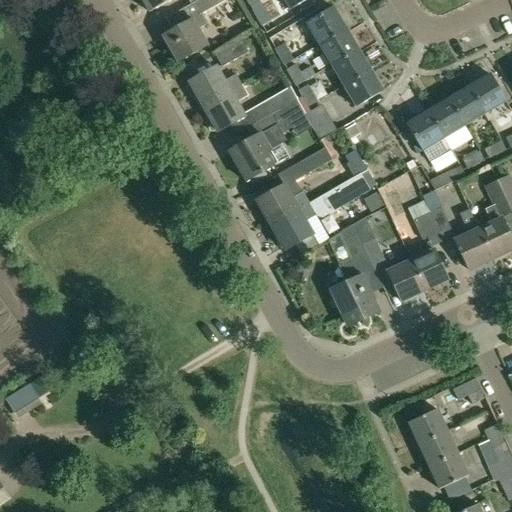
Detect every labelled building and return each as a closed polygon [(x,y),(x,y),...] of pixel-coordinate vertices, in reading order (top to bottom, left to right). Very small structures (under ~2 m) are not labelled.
[(142,0),(149,12),(169,0),(142,0)] [(178,28),(172,32),(163,37),(178,63),(209,45),(199,29),(208,24),(202,13),(226,0),(198,0),(190,5),(171,16),(178,28)] [(283,0),(289,10),(305,0),(283,0)] [(251,10),(261,27),(271,21),(261,4),(251,10)] [(318,44),(346,28),(333,7),(306,23),(318,44)] [(358,49),(346,28),(318,44),(330,65),(358,49)] [(222,68),(248,53),(241,40),(215,55),(222,68)] [(274,49),(284,66),(293,60),(284,44),(274,49)] [(364,59),(358,49),(330,65),(343,86),(370,70),(374,68),(368,57),(364,59)] [(305,81),(296,64),(286,70),(295,87),(305,81)] [(191,85),(188,87),(187,90),(191,97),(194,98),(197,96),(204,107),(242,85),(236,75),(225,81),(217,68),(190,83),(191,85)] [(370,70),(343,86),(355,107),(383,91),(370,70)] [(489,74),(469,87),(485,114),(506,102),(489,74)] [(242,85),(204,107),(210,118),(207,120),(206,123),(210,130),(214,131),(216,130),(217,131),(244,116),(237,102),(248,96),(242,85)] [(298,91),(308,107),(317,102),(308,85),(298,91)] [(469,87),(448,99),(464,127),(485,114),(469,87)] [(264,104),(270,115),(297,100),(290,89),(264,104)] [(448,99),(427,112),(444,139),(464,127),(448,99)] [(270,115),(276,125),(229,152),(246,181),(274,165),(267,153),(286,142),(281,134),(308,119),(297,100),(270,115)] [(444,139),(427,112),(406,124),(423,152),(444,139)] [(373,113),(345,127),(355,147),(364,142),(368,149),(386,139),(373,113)] [(506,152),(501,141),(484,149),(488,160),(506,152)] [(300,162),(307,174),(332,160),(325,148),(300,162)] [(474,154),(464,159),(462,160),(467,170),(484,162),(479,152),(474,154)] [(428,181),(434,191),(460,179),(455,169),(428,181)] [(309,204),(271,226),(285,251),(312,236),(305,223),(316,216),(323,218),(329,215),(331,216),(340,211),(341,208),(369,192),(368,191),(376,187),(367,171),(310,205),(309,204)] [(511,185),(508,177),(496,182),(509,210),(511,209),(511,185)] [(491,223),(486,225),(477,229),(492,260),(511,250),(511,242),(499,215),(509,210),(496,182),(486,187),(494,205),(485,209),(491,223)] [(303,193),(292,200),(285,186),(257,201),(271,226),(309,204),(303,193)] [(370,215),(383,207),(376,194),(363,201),(370,215)] [(454,236),(449,225),(441,208),(429,214),(442,242),(454,236)] [(459,214),(464,225),(468,234),(454,240),(468,271),(492,260),(477,229),(468,210),(459,214)] [(423,255),(410,261),(424,292),(448,281),(433,250),(432,247),(442,242),(429,214),(418,219),(428,242),(419,247),(423,255)] [(376,273),(362,245),(353,225),(339,233),(352,260),(340,265),(347,279),(345,280),(347,284),(331,291),(348,328),(378,314),(369,294),(383,288),(376,273)] [(374,239),(362,245),(376,273),(387,268),(374,239)] [(424,292),(410,261),(387,272),(401,303),(424,292)] [(484,398),(475,380),(453,391),(458,401),(468,397),(472,405),(485,399),(485,397),(484,398)] [(9,399),(18,414),(41,400),(31,385),(9,399)] [(419,445),(448,432),(437,410),(408,423),(419,445)] [(484,431),(488,440),(501,434),(498,427),(497,425),(484,431)] [(448,432),(419,445),(429,467),(458,454),(448,432)] [(501,434),(488,440),(492,449),(506,442),(505,441),(504,442),(503,438),(501,434)] [(468,476),(458,454),(429,467),(440,489),(468,476)] [(493,481),(497,479),(511,472),(511,456),(498,462),(487,468),(493,480),(493,481)] [(511,472),(497,479),(508,502),(511,500),(511,472)]
